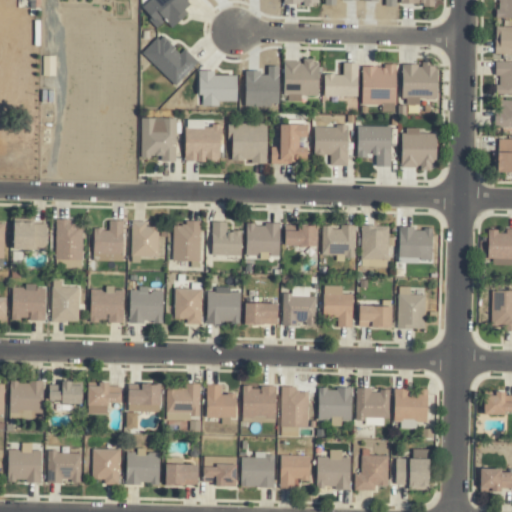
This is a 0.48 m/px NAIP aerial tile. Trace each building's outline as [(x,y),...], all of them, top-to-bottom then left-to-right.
[(142,0),(138,4),(157,25),(164,19),(170,25),(191,5),(186,0),(142,0)] [(511,16),(511,0),(495,0),(495,16),(511,16)] [(511,52),(511,25),(494,25),(494,52),(511,52)] [(196,60),(183,47),(179,51),(159,32),(140,52),(173,84),(196,60)] [(299,100),(300,94),(317,94),(317,58),(301,58),(301,60),(283,59),(282,99),(299,100)] [(511,91),(511,60),(495,60),(495,91),(511,91)] [(356,61),(341,61),(341,73),(322,72),(322,94),(356,95),(356,61)] [(401,81),(412,81),(413,95),(435,95),(435,64),(428,64),(428,62),(401,63),(401,81)] [(361,85),(394,84),(393,64),(360,65),(361,85)] [(236,74),(212,73),(212,69),(198,68),(197,103),(217,104),(218,99),(235,100),(236,74)] [(511,99),(501,100),(501,111),(493,111),(493,126),(511,126),(511,99)] [(139,155),(159,155),(159,160),(174,159),(173,116),(139,116),(139,155)] [(183,159),(219,159),(219,123),(203,123),(203,118),(183,118),(183,159)] [(265,122),(226,121),(226,138),(230,139),(230,160),(265,160),(265,122)] [(306,123),(278,122),(278,146),(269,146),(269,161),(306,161),(306,145),(297,145),(297,136),(305,136),(306,123)] [(312,125),(313,153),(328,153),(328,163),(346,163),(346,124),(312,125)] [(389,125),(356,124),(355,154),(374,154),(374,165),(389,165),(389,125)] [(417,132),(417,127),(401,126),(400,166),(434,167),(435,132),(417,132)] [(511,170),(511,137),(497,137),(497,150),(493,150),(492,170),(511,170)] [(54,219),(53,257),(80,258),(81,219),(54,219)] [(120,259),(122,219),(107,219),(107,228),(92,227),(91,259),(120,259)] [(156,255),(157,225),(145,225),(145,220),(129,219),(128,260),(136,261),(136,255),(156,255)] [(172,224),(171,259),(198,260),(199,219),(185,219),(184,224),(172,224)] [(12,220),(11,247),(44,248),(45,221),(12,220)] [(239,254),(240,230),(225,230),(225,220),(211,220),(210,253),(239,254)] [(278,222),(245,222),(244,254),(277,255),(278,222)] [(316,223),(283,224),(283,244),(316,244),(316,223)] [(321,225),(320,252),(344,253),(344,256),(353,256),(354,223),(339,223),(339,225),(321,225)] [(359,265),(386,266),(387,224),(360,223),(359,265)] [(431,227),(397,226),(397,256),(430,257),(431,227)] [(511,226),(505,227),(505,229),(487,229),(486,256),(492,256),(491,263),(511,264),(511,259),(511,258),(511,226)] [(49,320),(77,320),(78,285),(59,285),(59,278),(50,278),(49,320)] [(43,284),(24,284),(24,286),(10,286),(9,317),(28,317),(28,319),(42,319),(43,284)] [(121,321),(122,288),(113,288),(113,284),(104,284),(104,288),(88,288),(88,319),(106,319),(106,321),(121,321)] [(351,292),(340,292),(341,284),(322,284),(321,316),(335,317),(334,325),(350,326),(351,292)] [(239,291),(228,291),(228,285),(213,285),(213,290),(206,290),(205,320),(238,321),(239,291)] [(281,292),(280,323),(313,324),(314,295),(307,295),(308,285),(290,285),(290,292),(281,292)] [(423,293),(409,293),(409,285),(396,285),(396,327),(423,327),(423,293)] [(161,289),(146,289),(146,287),(128,287),(127,320),(160,321),(161,289)] [(200,288),(173,287),(172,320),(199,320),(200,288)] [(511,289),(490,289),(489,328),(511,328),(511,289)] [(276,301),(243,301),(243,322),(276,323),(276,301)] [(391,305),(358,304),(357,324),(390,325),(391,305)] [(41,380),(9,379),(8,415),(40,416),(41,380)] [(81,383),(69,383),(69,379),(59,379),(59,383),(47,383),(47,401),(80,401),(81,383)] [(86,384),(85,412),(106,413),(106,401),(119,401),(119,383),(96,382),(96,384),(86,384)] [(159,383),(127,382),(126,409),(158,410),(159,383)] [(198,382),(183,382),(183,385),(165,385),(164,417),(197,418),(198,382)] [(234,392),(219,392),(219,383),(205,382),(204,415),(234,416),(234,392)] [(274,385),(240,385),(240,419),(274,420),(274,385)] [(306,389),(294,389),(294,385),(279,385),(278,424),(306,425),(306,389)] [(349,386),(317,386),(317,418),(328,418),(328,424),(340,424),(340,419),(349,419),(349,386)] [(353,416),(387,417),(387,389),(369,389),(369,386),(354,386),(353,416)] [(426,388),(392,387),(392,419),(425,420),(426,388)] [(494,394),(483,393),(482,411),(511,412),(511,394),(504,395),(504,389),(494,389),(494,394)] [(6,479),(39,480),(39,449),(30,449),(30,441),(19,441),(19,448),(6,448),(6,479)] [(118,448),(91,447),(90,477),(103,478),(103,482),(117,483),(118,448)] [(124,482),(157,483),(157,451),(143,451),(143,447),(134,447),(134,450),(125,450),(124,482)] [(386,454),(367,454),(367,447),(360,447),(359,473),(353,472),(352,488),(373,489),(373,484),(385,484),(386,454)] [(428,448),(411,447),(411,457),(394,457),(393,484),(427,485),(428,448)] [(348,456),(340,456),(340,449),(328,449),(327,455),(316,455),(315,485),(347,486),(348,456)] [(45,480),(79,481),(79,451),(45,450),(45,480)] [(239,456),(239,485),(272,486),(273,452),(253,452),(253,456),(239,456)] [(308,454),(278,453),(278,486),(292,487),(292,478),(308,478),(308,454)] [(201,480),(213,480),(213,484),(234,485),(235,455),(202,455),(201,480)] [(197,463),(164,462),(163,484),(183,484),(183,483),(196,483),(197,463)] [(478,489),(511,489),(511,482),(511,470),(501,471),(501,467),(479,467),(478,489)]
